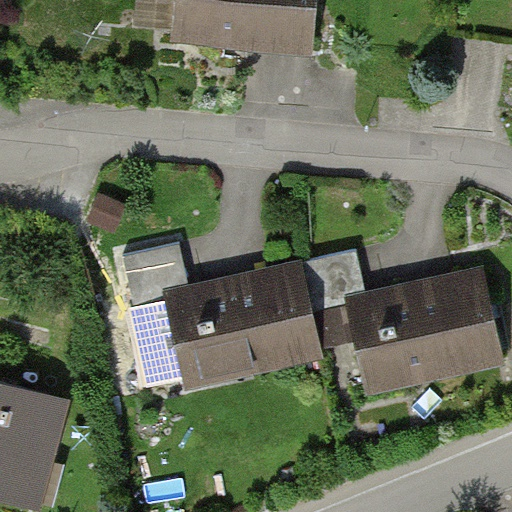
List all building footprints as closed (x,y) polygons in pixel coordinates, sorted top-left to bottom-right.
[(177,0),(174,57),(313,65),(316,0),(177,0)] [(511,0),(462,0),(459,53),(511,57),(511,0)] [(357,356),(345,309),(369,303),(357,257),(192,299),(181,258),(124,273),(137,322),(165,314),(188,400),(357,356)] [(357,356),(371,409),(506,374),(480,274),(369,303),(345,309),(357,356)] [(44,511),(66,415),(0,400),(0,508),(17,511),(44,511)]
